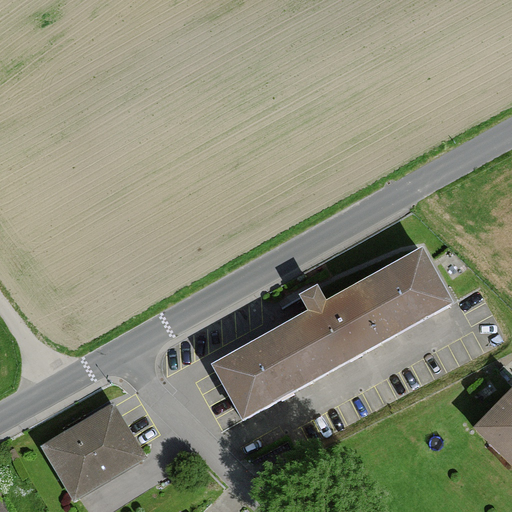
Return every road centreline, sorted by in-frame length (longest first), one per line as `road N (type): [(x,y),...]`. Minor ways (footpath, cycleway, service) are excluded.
road 1 (tertiary): [(116,353),(511,131)]
road 2 (residential): [(116,353),(272,511)]
road 3 (tertiary): [(0,418),(116,353)]
